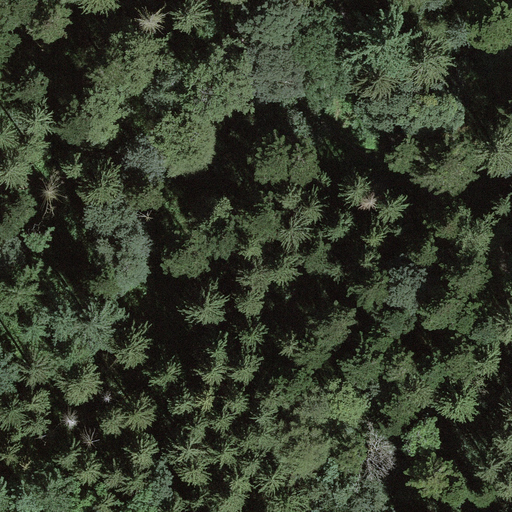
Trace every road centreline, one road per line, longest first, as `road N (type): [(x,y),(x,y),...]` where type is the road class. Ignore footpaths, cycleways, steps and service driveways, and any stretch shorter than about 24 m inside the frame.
road 1 (track): [(511,261),(427,186),(400,146),(333,0)]
road 2 (track): [(427,186),(357,148),(198,0)]
